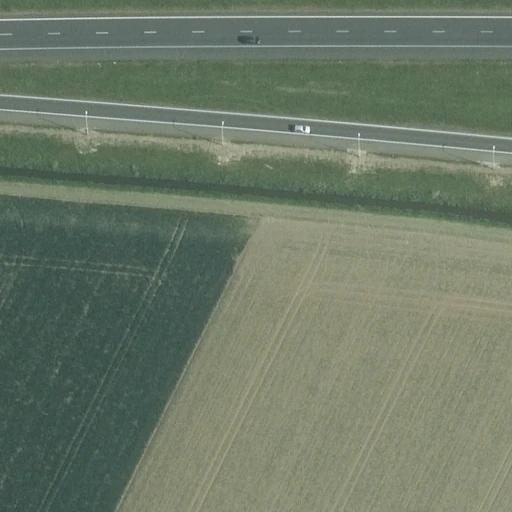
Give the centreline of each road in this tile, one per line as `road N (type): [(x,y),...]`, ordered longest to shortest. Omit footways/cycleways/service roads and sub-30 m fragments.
road 1 (motorway): [(0,102),(511,150)]
road 2 (motorway): [(0,39),(511,38)]
